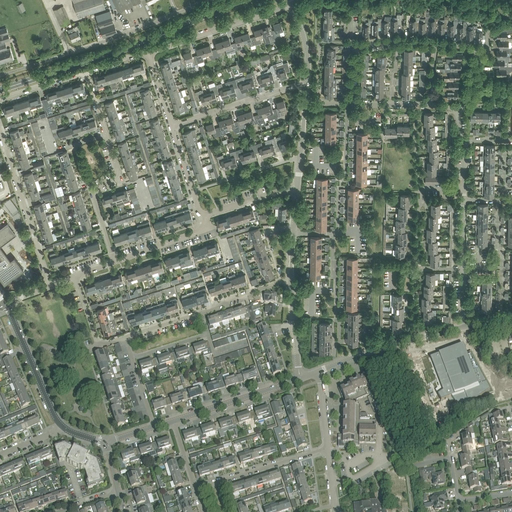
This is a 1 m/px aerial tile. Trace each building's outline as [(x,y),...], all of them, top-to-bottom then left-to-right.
[(72,0),(79,18),(105,9),(102,0),(72,0)] [(112,0),(118,12),(121,11),(141,1),(140,0),(112,0)] [(54,10),(61,27),(71,22),(64,6),(54,10)] [(103,37),(117,33),(110,10),(96,15),(103,37)] [(416,17),(416,20),(416,26),(419,26),(419,32),(425,32),(425,26),(425,22),(425,19),(420,19),(420,17),(419,17),(419,12),(416,12),(416,17)] [(391,26),(391,30),(397,30),(398,24),(401,24),(401,19),(401,15),(397,15),(397,20),(391,20),(391,26)] [(406,24),(406,27),(409,27),(409,30),(416,30),(416,26),(416,20),(410,20),(410,15),(406,15),(406,19),(406,24)] [(425,19),(425,22),(425,26),(428,26),(428,30),(435,31),(435,26),(435,21),(429,20),(429,15),(426,15),(425,15),(425,19)] [(381,28),(381,32),(388,32),(388,26),(391,26),(391,20),(391,17),(387,16),(385,17),(384,22),(382,22),(381,28)] [(454,21),(454,25),(454,32),(457,32),(457,34),(457,37),(463,37),(463,35),(463,33),(463,27),(460,27),(458,24),(458,16),(454,16),(454,21)] [(435,17),(435,21),(435,26),(438,26),(438,33),(444,33),(444,28),(444,23),(444,20),(439,19),(439,17),(435,17)] [(444,20),(444,23),(444,28),(447,28),(447,35),(454,35),(454,32),(454,25),(448,25),(448,19),(448,17),(445,17),(445,19),(444,19),(444,20)] [(361,26),(361,31),(362,31),(362,36),(369,36),(369,29),(372,30),(372,24),(372,21),(372,18),(368,18),(368,20),(368,22),(367,22),(366,23),(365,23),(365,25),(365,26),(361,26)] [(372,30),(372,34),(378,34),(378,28),(381,28),(382,22),(382,18),(378,18),(378,21),(372,21),(372,24),(372,30)] [(283,30),(280,22),(274,24),(273,24),(275,31),(273,32),(274,36),(275,39),(281,37),(279,31),(283,30)] [(463,24),(463,27),(463,33),(466,33),(466,35),(466,39),(473,39),(473,38),(473,35),(473,29),(473,27),(467,27),(467,24),(467,22),(463,22),(463,24)] [(73,41),(81,37),(79,32),(80,32),(77,26),(68,30),(73,41)] [(261,28),(264,37),(266,42),(270,40),(271,42),(274,41),(273,37),(274,36),(273,32),(270,32),(268,27),(268,26),(267,26),(267,27),(266,27),(261,29),(261,28)] [(473,35),(473,38),(476,38),(476,41),(482,41),(482,39),(482,35),(482,31),(482,28),(477,28),(477,26),(475,26),(473,26),(473,27),(473,29),(473,35)] [(0,63),(3,63),(1,57),(0,54),(0,51),(7,49),(6,44),(5,44),(4,42),(5,41),(10,40),(10,39),(8,34),(6,28),(0,29),(0,63)] [(264,37),(261,28),(261,29),(255,31),(255,30),(254,30),(256,37),(253,38),(256,45),(262,43),(260,38),(264,37)] [(511,32),(511,28),(503,29),(503,32),(497,32),(497,38),(505,38),(507,38),(507,33),(511,32)] [(242,34),(244,43),(248,42),(250,47),(251,46),(255,45),(256,45),(253,38),(251,39),(250,38),(248,32),(248,33),(242,35),(242,34)] [(244,43),(242,34),(241,35),(242,35),(235,37),(237,43),(234,44),(236,51),(243,49),(241,44),(244,43)] [(499,41),(499,48),(500,48),(503,48),(508,48),(509,48),(509,42),(511,42),(511,38),(507,38),(505,38),(505,41),(500,41),(499,41)] [(223,41),(222,41),(225,49),(227,54),(236,51),(234,44),(231,45),(229,39),(223,41)] [(225,49),(222,41),(216,43),(218,49),(215,50),(217,57),(223,55),(222,50),(225,49)] [(212,51),(210,45),(204,47),(203,47),(206,55),(210,54),(211,59),(217,57),(215,50),(212,51)] [(338,51),(338,46),(330,46),(330,49),(327,49),(327,52),(326,52),(326,55),(327,55),(336,55),(336,51),(338,51)] [(206,55),(203,47),(197,49),(196,49),(199,56),(196,57),(198,63),(204,61),(203,57),(206,55)] [(7,49),(0,51),(0,54),(1,57),(3,63),(14,60),(10,48),(7,49)] [(497,51),(496,57),(498,57),(501,57),(506,57),(506,52),(509,52),(511,52),(511,51),(511,48),(509,48),(508,48),(503,48),(503,51),(500,51),(497,51)] [(184,53),(185,58),(187,62),(185,62),(187,68),(192,66),(192,65),(198,63),(196,57),(193,57),(192,57),(191,51),(190,51),(190,52),(184,54),(184,53)] [(462,60),(462,54),(452,53),(452,59),(446,59),(446,63),(448,63),(451,63),(455,63),(456,60),(462,60)] [(166,62),(161,64),(163,70),(171,67),(180,64),(179,60),(172,62),(171,60),(170,57),(164,59),(166,62)] [(494,60),(494,67),(500,67),(503,67),(508,67),(508,61),(510,61),(511,61),(511,57),(510,58),(510,57),(509,57),(506,57),(501,57),(501,60),(494,60)] [(139,73),(141,72),(146,71),(143,63),(137,65),(139,73)] [(273,65),(272,65),(273,65),(276,74),(278,73),(280,78),(281,79),(287,77),(286,72),(290,71),(287,63),(283,64),(279,65),(277,66),(276,63),(273,65)] [(445,72),(445,73),(450,73),(450,72),(458,72),(458,71),(457,71),(457,69),(458,70),(461,70),(461,69),(462,69),(462,65),(461,65),(461,63),(455,63),(451,63),(448,63),(448,69),(445,69),(445,72)] [(133,75),(139,73),(137,65),(131,67),(133,75)] [(267,71),(264,72),(265,73),(268,83),(275,81),(273,75),(276,74),(273,65),(271,65),(270,68),(268,69),(267,71)] [(129,66),(125,67),(125,69),(127,77),(129,80),(135,78),(133,75),(131,67),(129,67),(129,66)] [(496,70),(496,76),(506,76),(506,74),(511,71),(511,70),(511,66),(511,67),(508,67),(503,67),(500,67),(500,70),(496,70)] [(165,76),(173,73),(171,67),(163,70),(165,76)] [(121,79),(127,77),(125,69),(119,71),(121,79)] [(256,70),(253,71),(254,72),(256,80),(259,79),(261,85),(261,86),(268,83),(265,73),(261,74),(260,71),(257,72),(257,70),(256,70)] [(116,81),(121,79),(119,71),(113,73),(116,81)] [(245,77),(249,90),(255,88),(255,87),(253,81),(256,80),(254,72),(247,74),(247,75),(247,77),(245,77)] [(460,79),(460,73),(450,72),(450,73),(450,78),(444,78),(444,82),(449,82),(453,82),(453,79),(460,79)] [(117,84),(116,81),(113,73),(107,75),(110,83),(110,82),(111,86),(117,84)] [(167,82),(175,79),(173,73),(165,76),(167,82)] [(104,84),(110,83),(107,75),(101,77),(104,84)] [(245,76),(235,79),(237,86),(240,85),(242,92),(249,90),(245,77),(245,76)] [(98,89),(103,87),(104,87),(104,84),(101,77),(95,79),(98,89)] [(169,88),(176,85),(175,79),(167,82),(169,88)] [(225,82),(227,87),(229,96),(236,94),(234,88),(234,87),(237,86),(235,79),(232,80),(229,81),(225,82)] [(83,82),(77,84),(79,92),(80,96),(87,94),(85,90),(83,82)] [(211,92),(208,93),(211,102),(217,100),(215,94),(215,93),(218,93),(215,86),(215,84),(214,82),(208,84),(209,88),(211,92)] [(458,89),(458,82),(453,82),(449,82),(448,88),(443,87),(443,91),(447,91),(452,91),(452,88),(458,89)] [(73,94),(79,92),(77,84),(71,86),(73,94)] [(222,84),(215,86),(218,93),(221,92),(221,93),(223,98),(223,99),(229,97),(229,96),(227,87),(223,88),(222,84)] [(170,94),(178,91),(176,85),(169,88),(170,94)] [(67,96),(73,94),(71,86),(65,88),(67,96)] [(59,90),(61,98),(64,97),(64,100),(68,99),(67,96),(65,88),(64,88),(64,87),(60,88),(61,90),(59,90)] [(137,92),(139,96),(142,95),(143,98),(151,95),(152,95),(151,91),(150,92),(149,90),(149,89),(145,91),(145,89),(137,91),(137,92)] [(59,90),(53,92),(55,100),(56,103),(62,101),(61,98),(59,90)] [(178,91),(170,94),(172,100),(180,97),(180,98),(184,97),(183,96),(182,90),(178,91)] [(202,90),(196,92),(199,100),(199,99),(202,98),(202,99),(204,104),(211,102),(208,93),(204,95),(202,90)] [(457,98),(457,91),(452,91),(447,91),(447,97),(442,97),(442,101),(451,101),(451,98),(457,98)] [(50,116),(53,115),(51,110),(52,110),(52,105),(54,105),(53,101),(55,100),(53,92),(47,94),(48,100),(45,101),(47,108),(50,116)] [(145,104),(153,101),(151,95),(143,98),(145,104)] [(36,106),(43,104),(40,96),(34,98),(36,106)] [(180,97),(172,100),(174,106),(182,103),(180,98),(180,97)] [(30,108),(36,106),(34,98),(28,100),(30,108)] [(31,112),(30,108),(28,100),(22,102),(24,110),(28,109),(29,112),(31,112)] [(279,109),(276,110),(278,117),(284,115),(283,110),(286,108),(283,100),(277,102),(278,107),(279,109)] [(107,110),(115,107),(113,101),(105,103),(107,110)] [(145,104),(140,106),(141,109),(146,107),(147,110),(151,109),(155,107),(156,107),(155,103),(154,104),(153,102),(153,101),(145,104)] [(18,112),(24,110),(22,102),(16,104),(18,112)] [(186,102),(182,103),(174,106),(173,107),(174,110),(176,110),(176,112),(188,108),(186,102)] [(20,116),(18,112),(16,104),(10,106),(12,114),(13,114),(14,118),(20,116)] [(273,111),(271,104),(264,106),(267,115),(268,120),(278,117),(276,110),(273,111)] [(6,116),(11,114),(12,114),(10,106),(4,108),(6,116)] [(260,126),(265,125),(265,124),(266,124),(265,121),(263,116),(267,115),(264,106),(257,108),(259,115),(257,116),(259,123),(260,126)] [(109,116),(117,113),(115,107),(107,110),(109,116)] [(146,119),(150,118),(149,116),(157,114),(155,107),(147,110),(148,113),(144,115),(146,119)] [(46,114),(40,116),(40,119),(47,117),(50,116),(47,108),(44,109),(46,113),(46,114)] [(254,117),(252,110),(245,113),(248,121),(251,120),(253,125),(259,123),(257,116),(254,117)] [(240,121),(237,122),(239,129),(246,127),(245,124),(248,123),(248,121),(245,113),(244,112),(240,114),(238,114),(238,115),(240,120),(240,121)] [(111,122),(119,119),(117,113),(109,116),(111,122)] [(226,118),(226,119),(228,127),(232,126),(234,131),(235,133),(240,132),(239,129),(237,122),(234,123),(234,122),(232,117),(232,116),(226,118)] [(113,128),(121,125),(125,124),(123,118),(119,119),(111,122),(113,128)] [(160,125),(158,119),(151,121),(150,120),(146,121),(148,126),(152,125),(152,128),(160,125)] [(220,135),(226,133),(226,132),(230,131),(228,127),(226,119),(219,121),(221,127),(218,128),(220,135)] [(91,130),(97,128),(95,120),(89,122),(91,130)] [(85,132),(91,130),(89,122),(83,124),(85,132)] [(79,134),(77,126),(76,123),(70,125),(71,128),(73,136),(79,134)] [(215,129),(213,123),(206,125),(209,133),(212,132),(214,137),(220,135),(218,128),(215,129)] [(79,134),(85,132),(83,124),(77,126),(79,134)] [(115,134),(123,131),(127,130),(125,124),(121,125),(113,128),(115,134)] [(154,131),(151,132),(152,134),(154,134),(162,131),(162,129),(163,129),(162,125),(161,125),(160,125),(152,128),(154,131)] [(64,126),(58,128),(59,131),(59,132),(59,134),(60,137),(61,139),(67,137),(65,130),(64,126)] [(67,137),(73,136),(71,128),(65,130),(67,137)] [(19,129),(11,132),(13,138),(21,136),(24,134),(23,131),(19,132),(19,131),(19,129)] [(184,135),(183,136),(183,137),(184,139),(185,139),(193,137),(196,136),(197,136),(195,129),(184,133),(183,133),(183,134),(184,135)] [(117,140),(122,138),(125,137),(123,131),(115,134),(117,140)] [(162,131),(154,134),(156,140),(164,137),(165,136),(164,133),(163,133),(162,131)] [(14,144),(22,142),(21,136),(13,138),(14,144)] [(276,138),(274,138),(277,145),(280,144),(281,150),(282,151),(289,149),(285,137),(281,139),(281,136),(276,138)] [(154,147),(158,145),(166,143),(164,137),(156,140),(157,142),(153,144),(154,147)] [(185,140),(184,140),(185,144),(186,143),(187,145),(195,143),(197,142),(198,142),(197,139),(194,140),(193,137),(185,139),(185,140)] [(268,140),(265,141),(266,147),(267,147),(269,155),(275,153),(276,153),(276,152),(274,146),(277,145),(274,138),(272,139),(268,140)] [(120,150),(128,147),(126,141),(118,143),(120,150)] [(16,150),(24,148),(22,142),(14,144),(16,150)] [(189,151),(197,149),(199,148),(197,142),(195,143),(187,145),(189,151)] [(168,149),(166,143),(158,145),(154,147),(155,150),(159,149),(160,151),(168,149)] [(263,148),(261,143),(255,145),(257,151),(260,150),(262,157),(269,155),(266,147),(263,148)] [(250,161),(257,159),(254,152),(257,151),(255,145),(249,147),(251,152),(247,153),(250,161)] [(18,156),(26,154),(30,153),(28,147),(24,148),(16,150),(18,156)] [(122,156),(130,153),(128,147),(120,150),(122,156)] [(162,158),(165,157),(170,155),(168,149),(160,151),(162,158)] [(197,149),(189,151),(191,157),(199,155),(202,154),(201,151),(198,152),(197,149)] [(242,149),(236,151),(238,158),(241,157),(243,163),(250,161),(247,153),(244,154),(242,149)] [(60,152),(56,154),(57,157),(58,156),(60,160),(60,161),(61,160),(69,157),(67,151),(63,152),(63,151),(60,152)] [(231,167),(237,165),(235,158),(238,158),(236,151),(230,153),(232,158),(228,159),(231,167)] [(124,162),(132,159),(130,153),(122,156),(124,162)] [(20,162),(28,160),(26,154),(18,156),(20,162)] [(191,159),(190,160),(191,164),(193,163),(201,161),(199,155),(191,157),(191,159)] [(224,158),(223,155),(216,157),(219,164),(222,163),(224,169),(231,167),(228,159),(227,157),(224,158)] [(63,164),(60,164),(61,167),(63,166),(71,163),(70,161),(69,157),(61,160),(63,164)] [(126,168),(134,165),(132,159),(124,162),(126,168)] [(167,159),(161,161),(162,163),(164,163),(166,169),(174,166),(175,166),(174,162),(172,162),(172,161),(172,160),(168,162),(167,159)] [(22,168),(30,166),(28,160),(20,162),(22,168)] [(195,169),(203,167),(201,161),(193,163),(195,169)] [(71,163),(63,166),(61,167),(59,167),(60,170),(61,169),(63,173),(65,172),(73,169),(71,163)] [(134,165),(126,168),(128,174),(136,171),(139,170),(137,164),(134,165)] [(166,169),(162,170),(164,176),(165,176),(168,175),(176,172),(174,166),(166,169)] [(197,175),(205,173),(203,167),(195,169),(197,175)] [(67,178),(75,175),(73,169),(65,172),(67,178)] [(130,180),(135,178),(138,177),(136,171),(128,174),(130,180)] [(33,175),(32,172),(24,175),(26,181),(38,177),(39,177),(38,174),(36,174),(33,175)] [(168,175),(165,176),(167,182),(170,181),(178,178),(176,172),(168,175)] [(199,181),(207,179),(205,173),(197,175),(199,181)] [(69,184),(77,181),(75,175),(67,178),(69,184)] [(28,187),(36,185),(35,181),(39,180),(38,177),(26,181),(28,187)] [(170,181),(167,182),(169,188),(172,187),(179,184),(179,182),(180,182),(179,178),(178,179),(178,178),(170,181)] [(71,190),(74,189),(79,187),(77,181),(69,184),(71,190)] [(173,193),(181,190),(179,184),(172,187),(173,193)] [(30,193),(38,191),(36,185),(28,187),(30,193)] [(58,188),(55,189),(57,196),(58,197),(61,196),(64,195),(63,192),(60,194),(58,188)] [(127,190),(121,192),(123,200),(126,199),(127,202),(130,201),(127,190)] [(175,199),(179,198),(183,197),(181,190),(173,193),(175,199)] [(40,197),(38,191),(30,193),(32,199),(38,197),(39,201),(45,199),(48,198),(55,196),(54,192),(47,195),(47,194),(40,197)] [(74,200),(82,197),(80,191),(72,194),(74,200)] [(119,206),(124,204),(123,200),(121,192),(115,194),(117,202),(119,206)] [(111,204),(117,202),(115,194),(109,196),(111,204)] [(105,206),(111,204),(109,196),(102,198),(105,206)] [(76,206),(84,203),(82,197),(74,200),(76,206)] [(36,212),(44,210),(47,209),(45,202),(34,206),(36,212)] [(286,219),(286,209),(281,208),(281,202),(272,204),(272,208),(275,208),(275,216),(278,216),(278,219),(286,219)] [(78,212),(86,209),(84,203),(76,206),(78,212)] [(133,210),(127,212),(128,213),(128,216),(134,214),(137,213),(136,213),(135,210),(135,209),(135,207),(134,207),(132,207),(133,210)] [(77,216),(76,217),(77,219),(80,218),(88,216),(88,215),(86,209),(78,212),(76,213),(77,216)] [(183,211),(184,214),(187,222),(187,223),(191,222),(191,221),(193,220),(190,212),(189,209),(183,211)] [(38,218),(46,216),(44,210),(36,212),(38,218)] [(253,210),(247,212),(247,213),(249,220),(255,218),(256,220),(256,221),(259,220),(258,217),(258,215),(256,211),(253,212),(253,210)] [(179,212),(177,213),(181,224),(183,223),(183,225),(187,223),(186,222),(187,222),(183,211),(179,212)] [(181,224),(177,213),(177,212),(174,213),(175,217),(172,218),(175,226),(181,224)] [(243,221),(249,220),(247,212),(241,213),(243,221)] [(237,223),(243,221),(241,213),(235,215),(237,223)] [(231,225),(237,223),(235,215),(229,217),(231,225)] [(40,224),(48,222),(46,216),(38,218),(40,224)] [(80,218),(77,219),(78,221),(81,220),(82,224),(90,221),(88,216),(80,218)] [(225,227),(231,225),(229,217),(223,219),(225,227)] [(169,228),(175,226),(172,218),(166,220),(169,228)] [(219,232),(223,231),(222,228),(225,227),(223,219),(216,221),(219,229),(218,229),(219,232)] [(163,230),(169,228),(166,220),(160,222),(163,230)] [(84,230),(87,229),(92,228),(90,221),(82,224),(84,230)] [(42,230),(50,228),(48,222),(40,224),(42,230)] [(149,222),(143,224),(147,235),(153,233),(149,222)] [(157,232),(163,230),(160,222),(154,224),(157,232)] [(0,228),(0,278),(5,285),(12,279),(24,270),(24,269),(15,257),(11,260),(1,247),(15,237),(17,235),(14,231),(8,223),(5,226),(0,228)] [(143,224),(137,226),(138,229),(141,237),(147,235),(143,224)] [(44,236),(52,234),(50,228),(42,230),(44,236)] [(260,235),(258,228),(250,231),(247,232),(249,238),(260,235)] [(135,239),(141,237),(138,229),(132,231),(135,239)] [(113,233),(114,237),(116,245),(123,243),(120,235),(119,231),(113,233)] [(129,241),(135,239),(132,231),(126,233),(129,241)] [(123,243),(129,241),(126,233),(120,235),(123,243)] [(46,242),(51,241),(54,240),(52,234),(44,236),(46,242)] [(249,238),(246,239),(248,245),(251,244),(254,243),(262,241),(262,238),(261,234),(260,235),(249,238)] [(256,249),(264,247),(262,241),(254,243),(256,249)] [(96,252),(102,250),(99,242),(93,244),(96,252)] [(214,253),(220,251),(218,243),(211,245),(214,253)] [(90,254),(96,252),(93,244),(87,246),(90,254)] [(208,255),(214,253),(211,245),(205,247),(208,255)] [(84,256),(90,254),(87,246),(81,248),(84,256)] [(257,253),(254,254),(254,256),(266,253),(265,250),(266,250),(265,246),(264,247),(260,248),(256,249),(257,253)] [(202,257),(208,255),(205,247),(199,249),(202,257)] [(78,258),(84,256),(81,248),(75,250),(78,258)] [(196,259),(202,257),(199,249),(193,251),(196,259)] [(72,260),(78,258),(75,250),(69,252),(72,260)] [(60,264),(57,256),(56,252),(50,255),(53,266),(60,264)] [(66,262),(72,260),(69,252),(63,254),(66,262)] [(190,252),(183,254),(186,262),(190,261),(191,264),(193,264),(192,260),(191,257),(190,252)] [(266,253),(254,256),(255,259),(259,258),(260,261),(268,259),(266,253)] [(60,264),(66,262),(63,254),(57,256),(60,264)] [(187,266),(186,262),(183,254),(177,256),(180,264),(181,268),(187,266)] [(174,266),(180,264),(177,256),(171,258),(174,266)] [(168,268),(174,266),(171,258),(165,260),(168,268)] [(262,267),(270,265),(268,259),(260,261),(262,267)] [(158,271),(164,269),(161,261),(155,263),(158,271)] [(155,263),(149,265),(152,273),(158,271),(156,264),(155,263)] [(149,265),(143,267),(147,279),(153,277),(152,273),(149,265)] [(262,267),(259,268),(260,270),(263,269),(264,273),(272,271),(270,265),(262,267)] [(143,267),(137,269),(141,281),(147,279),(143,267)] [(141,281),(137,269),(131,271),(134,279),(137,278),(138,282),(141,281)] [(128,285),(132,284),(131,280),(134,279),(131,271),(125,273),(128,280),(127,281),(128,285)] [(266,279),(274,277),(272,271),(264,273),(266,279)] [(119,287),(125,285),(124,282),(121,274),(115,276),(118,284),(119,287)] [(236,277),(235,274),(232,275),(235,287),(241,285),(239,276),(236,277)] [(241,285),(248,283),(245,274),(239,276),(241,285)] [(229,289),(235,287),(232,275),(229,276),(230,279),(227,280),(229,289)] [(113,289),(119,287),(118,284),(115,276),(109,278),(112,286),(113,289)] [(252,277),(249,278),(252,286),(255,285),(259,283),(257,279),(257,278),(257,276),(256,276),(255,276),(252,277)] [(107,291),(113,289),(112,286),(109,278),(103,280),(106,288),(107,291)] [(101,294),(105,293),(103,289),(106,288),(103,280),(97,282),(100,290),(101,294)] [(223,290),(229,289),(227,280),(221,282),(223,290)] [(101,294),(100,290),(97,282),(91,284),(94,292),(97,291),(98,295),(101,294)] [(208,290),(210,290),(211,294),(217,292),(215,284),(214,282),(207,284),(208,290)] [(217,292),(223,290),(221,282),(215,284),(217,292)] [(183,283),(176,286),(178,292),(181,291),(180,287),(184,286),(183,283)] [(88,294),(94,292),(91,284),(85,286),(88,294)] [(174,286),(166,289),(167,292),(168,295),(169,295),(176,292),(174,286)] [(203,292),(200,293),(203,302),(209,300),(207,294),(208,294),(206,288),(202,289),(203,292)] [(197,294),(196,291),(193,292),(197,304),(203,302),(200,293),(197,294)] [(127,296),(122,297),(123,299),(123,300),(128,299),(131,298),(130,295),(129,292),(126,293),(127,296)] [(191,305),(197,304),(193,292),(187,294),(188,297),(191,305)] [(265,293),(264,302),(268,302),(275,303),(275,302),(277,302),(277,298),(276,298),(277,293),(275,293),(275,294),(272,294),(265,293)] [(184,307),(191,305),(188,297),(187,294),(182,295),(182,297),(182,299),(184,307)] [(170,300),(171,303),(174,311),(180,309),(178,305),(180,305),(178,299),(175,298),(170,300)] [(164,302),(158,304),(162,315),(168,313),(165,305),(164,302)] [(168,313),(174,311),(171,303),(165,305),(168,313)] [(251,306),(247,307),(247,308),(249,314),(253,313),(253,312),(253,311),(251,308),(252,308),(256,306),(255,303),(250,305),(251,306)] [(156,317),(162,315),(158,304),(152,306),(156,317)] [(152,306),(146,308),(147,310),(150,319),(150,320),(154,319),(153,318),(156,317),(152,306)] [(275,317),(275,307),(268,306),(265,306),(265,313),(269,313),(269,317),(275,317)] [(241,308),(238,309),(239,313),(240,317),(244,316),(245,319),(250,318),(250,317),(249,314),(247,308),(244,309),(244,308),(244,307),(241,308)] [(105,308),(97,310),(99,316),(107,314),(105,308)] [(234,319),(240,317),(238,309),(231,311),(234,319)] [(144,321),(150,319),(147,310),(141,312),(144,321)] [(228,321),(234,319),(231,311),(226,313),(228,321)] [(107,314),(99,316),(101,322),(114,318),(112,312),(107,314)] [(138,323),(135,314),(134,312),(127,314),(129,321),(130,321),(132,325),(138,323)] [(138,323),(144,321),(141,312),(135,314),(138,323)] [(223,326),(229,324),(228,321),(226,313),(220,315),(222,323),(223,326)] [(253,313),(249,314),(250,317),(250,318),(252,322),(253,327),(263,324),(261,319),(256,321),(253,313)] [(220,315),(214,317),(216,325),(219,324),(220,327),(221,327),(223,326),(222,323),(220,315)] [(209,330),(214,329),(217,328),(216,325),(214,317),(207,319),(209,324),(208,325),(209,330)] [(114,318),(101,322),(103,328),(111,326),(115,324),(116,324),(114,318)] [(260,333),(267,330),(265,324),(258,327),(260,333)] [(111,326),(103,328),(105,334),(106,334),(113,332),(111,326)] [(261,339),(269,336),(267,330),(260,333),(261,339)] [(271,342),(269,336),(261,339),(258,340),(259,342),(262,341),(263,345),(271,342)] [(205,342),(199,344),(202,353),(203,357),(212,354),(209,343),(206,344),(205,342)] [(271,342),(263,345),(265,351),(273,348),(271,342)] [(191,349),(193,355),(195,354),(196,355),(202,353),(199,344),(193,346),(193,347),(194,348),(191,349)] [(433,357),(430,358),(441,386),(435,390),(441,401),(447,399),(451,404),(454,402),(457,406),(460,411),(479,398),(494,393),(471,352),(466,354),(463,345),(438,354),(439,355),(436,356),(435,357),(433,357)] [(0,359),(7,356),(6,353),(9,352),(6,346),(0,348),(0,359)] [(187,348),(181,350),(184,358),(185,358),(190,356),(193,355),(191,349),(188,350),(188,349),(187,348)] [(275,354),(273,348),(265,351),(262,352),(263,355),(266,354),(267,357),(275,354)] [(97,360),(108,356),(108,355),(109,352),(105,349),(104,349),(103,351),(95,354),(97,360)] [(174,354),(173,355),(175,361),(176,360),(178,360),(184,358),(181,350),(181,349),(177,350),(177,351),(175,352),(176,354),(174,354)] [(165,355),(163,356),(166,364),(168,363),(173,362),(172,361),(175,361),(173,355),(170,356),(170,354),(169,354),(165,355)] [(269,363),(277,360),(275,354),(267,357),(269,363)] [(7,356),(0,359),(1,362),(0,363),(2,368),(6,367),(14,363),(11,357),(8,358),(7,356)] [(99,366),(107,363),(110,363),(108,356),(97,360),(99,366)] [(163,356),(157,358),(158,359),(157,360),(155,360),(157,366),(159,371),(162,370),(161,370),(167,368),(166,364),(163,356)] [(148,361),(145,361),(148,370),(151,369),(154,368),(154,367),(156,366),(157,366),(155,360),(152,361),(152,360),(148,361)] [(269,363),(266,364),(268,370),(271,369),(279,366),(277,360),(269,363)] [(139,363),(142,372),(148,370),(145,361),(145,362),(145,361),(141,362),(142,363),(139,363)] [(8,372),(16,369),(14,363),(6,367),(7,369),(3,371),(5,374),(8,372)] [(109,369),(110,369),(112,369),(110,363),(107,363),(99,366),(101,372),(102,372),(109,369)] [(250,380),(256,378),(256,376),(259,376),(257,371),(257,370),(255,365),(250,367),(250,368),(251,371),(248,372),(250,380)] [(273,375),(281,372),(279,366),(271,369),(273,375)] [(112,369),(110,369),(109,369),(102,372),(104,377),(104,378),(114,374),(112,368),(112,369)] [(11,378),(18,375),(16,369),(8,372),(11,378)] [(244,373),(244,371),(241,370),(238,371),(239,376),(241,381),(243,380),(244,382),(250,380),(248,372),(244,373)] [(116,380),(114,374),(104,378),(104,377),(102,378),(104,384),(113,382),(116,380)] [(230,378),(228,374),(222,376),(222,375),(219,376),(219,377),(221,381),(223,387),(226,386),(226,388),(232,386),(230,378)] [(9,385),(13,384),(21,381),(20,378),(21,378),(20,375),(19,375),(18,375),(11,378),(12,381),(8,382),(9,385)] [(241,381),(239,376),(236,377),(236,376),(230,378),(232,386),(238,384),(238,382),(241,381)] [(339,436),(339,447),(346,447),(346,446),(359,446),(359,443),(374,443),(376,443),(376,433),(376,421),(372,421),(372,420),(371,418),(367,417),(367,414),(360,414),(360,405),(358,405),(356,404),(356,400),(370,395),(368,391),(370,390),(379,410),(380,413),(382,412),(383,412),(369,380),(366,381),(364,376),(349,383),(350,385),(349,386),(348,386),(340,389),(346,402),(346,405),(344,405),(343,436),(339,436)] [(214,392),(220,390),(220,388),(223,387),(221,381),(219,377),(215,378),(214,380),(215,383),(212,384),(214,392)] [(106,390),(114,388),(118,386),(116,380),(113,382),(104,384),(106,390)] [(16,390),(23,387),(21,381),(13,384),(16,390)] [(194,389),(196,397),(203,395),(202,394),(205,393),(203,387),(202,383),(193,386),(194,389)] [(208,394),(214,392),(212,384),(206,386),(203,387),(205,393),(208,392),(208,394)] [(149,394),(155,391),(154,388),(153,386),(153,385),(147,387),(149,394)] [(108,396),(116,394),(120,392),(118,386),(114,388),(106,390),(108,396)] [(18,396),(26,392),(23,387),(16,390),(18,396)] [(176,395),(178,403),(185,401),(184,399),(187,399),(185,393),(184,390),(184,389),(175,392),(176,395)] [(190,399),(196,397),(194,389),(188,391),(188,392),(185,393),(187,399),(190,398),(190,399)] [(28,398),(26,392),(18,396),(14,397),(16,400),(19,398),(21,401),(28,398)] [(111,402),(119,399),(122,398),(120,392),(116,394),(108,396),(110,402),(111,402)] [(172,405),(178,403),(176,395),(170,397),(170,398),(167,399),(169,404),(172,403),(172,405)] [(374,412),(377,411),(370,396),(368,397),(374,412)] [(292,399),(291,397),(283,400),(285,406),(294,403),(293,399),(292,399)] [(21,408),(23,407),(31,404),(28,398),(21,401),(21,402),(18,403),(21,408)] [(119,399),(111,402),(113,408),(124,404),(123,402),(120,402),(119,399)] [(169,404),(167,399),(165,400),(164,399),(158,401),(161,409),(167,407),(166,405),(169,404)] [(161,409),(158,401),(152,403),(151,403),(152,407),(153,407),(154,411),(161,409)] [(287,412),(295,409),(294,407),(295,407),(294,403),(285,406),(287,412)] [(113,408),(111,408),(113,414),(121,412),(125,411),(124,409),(125,408),(124,405),(124,404),(113,408)] [(267,406),(261,408),(264,420),(271,418),(270,417),(273,416),(270,406),(267,407),(267,406)] [(282,410),(281,407),(280,408),(280,407),(273,410),(275,416),(278,415),(280,414),(279,411),(282,410)] [(253,413),(252,413),(254,419),(255,422),(258,421),(258,422),(264,420),(261,408),(254,410),(254,411),(255,412),(253,413)] [(289,418),(297,415),(295,409),(287,412),(289,418)] [(493,415),(489,415),(490,421),(494,420),(503,419),(503,417),(502,413),(498,414),(498,411),(493,412),(493,414),(493,415)] [(123,415),(121,412),(113,414),(115,420),(123,418),(126,417),(125,414),(123,415)] [(251,420),(254,419),(252,413),(249,414),(249,412),(243,414),(245,422),(251,420)] [(245,422),(243,414),(236,416),(237,418),(234,419),(236,424),(239,424),(245,422)] [(288,425),(291,424),(299,421),(297,415),(289,418),(286,419),(288,425)] [(35,426),(40,424),(37,416),(31,419),(35,426)] [(117,427),(125,424),(123,418),(115,420),(117,427)] [(233,425),(236,424),(234,419),(231,420),(231,418),(225,420),(227,428),(233,426),(233,425)] [(29,429),(35,426),(31,419),(25,421),(29,429)] [(490,421),(491,426),(491,427),(500,425),(500,424),(499,422),(504,421),(503,419),(494,420),(490,421)] [(218,424),(216,424),(218,430),(219,434),(228,431),(227,428),(225,420),(218,422),(219,422),(219,424),(218,424)] [(23,431),(29,429),(25,421),(20,424),(23,431)] [(289,427),(288,427),(289,431),(301,427),(299,421),(291,424),(288,425),(289,427)] [(12,423),(7,426),(8,428),(11,436),(17,434),(14,426),(12,423)] [(17,434),(23,431),(20,424),(14,426),(17,434)] [(213,424),(207,426),(209,434),(215,432),(215,431),(218,430),(216,424),(213,425),(213,424)] [(201,429),(198,430),(200,436),(201,440),(202,442),(204,441),(203,439),(207,438),(206,435),(209,434),(207,426),(203,427),(201,428),(201,429)] [(291,437),(295,436),(303,433),(301,427),(289,431),(291,437)] [(465,435),(462,435),(463,441),(472,440),(472,439),(471,434),(472,434),(471,429),(470,427),(465,430),(465,435)] [(6,439),(11,436),(8,428),(2,431),(6,439)] [(191,430),(189,431),(191,439),(192,442),(196,440),(198,440),(197,437),(200,436),(198,430),(195,431),(195,430),(195,429),(191,430)] [(505,430),(492,432),(493,438),(502,436),(501,433),(506,432),(505,430)] [(185,441),(191,439),(189,431),(183,433),(185,441)] [(293,443),(297,442),(305,439),(303,433),(295,436),(291,437),(293,443)] [(165,448),(167,447),(171,446),(169,438),(163,440),(165,448)] [(162,449),(165,448),(163,440),(162,440),(162,439),(159,440),(159,441),(156,442),(157,443),(154,444),(156,450),(157,454),(162,453),(162,451),(162,449)] [(298,452),(303,451),(302,447),(307,445),(305,439),(297,442),(299,448),(297,448),(298,452)] [(271,455),(277,453),(273,440),(267,442),(269,446),(271,455)] [(463,447),(462,447),(463,452),(470,451),(469,446),(473,446),(472,441),(472,440),(463,441),(463,445),(463,447)] [(58,445),(54,446),(59,460),(64,459),(65,443),(61,444),(61,446),(58,447),(58,445)] [(65,443),(64,459),(68,461),(74,448),(72,447),(72,446),(71,448),(68,447),(69,445),(65,443)] [(151,444),(145,446),(147,454),(148,453),(150,458),(156,455),(155,450),(156,450),(154,444),(151,445),(151,444)] [(74,448),(68,461),(74,464),(73,465),(74,466),(81,452),(83,450),(80,448),(79,450),(76,449),(77,447),(75,446),(74,448)] [(147,454),(145,446),(139,448),(139,449),(136,450),(138,456),(139,460),(140,461),(146,459),(145,457),(144,455),(147,454)] [(262,446),(256,448),(257,450),(259,458),(265,456),(263,448),(262,446)] [(265,456),(271,455),(269,446),(263,448),(265,456)] [(51,453),(49,448),(43,451),(46,459),(52,456),(54,459),(56,458),(54,452),(51,453)] [(133,451),(133,449),(127,451),(129,459),(130,462),(130,463),(139,460),(138,456),(136,450),(133,451)] [(81,452),(74,466),(76,467),(76,465),(83,468),(89,455),(90,453),(89,453),(88,453),(87,454),(85,453),(86,451),(83,450),(81,452)] [(253,460),(259,458),(257,450),(251,452),(253,460)] [(43,451),(37,453),(41,461),(46,459),(43,451)] [(123,461),(128,460),(129,459),(127,451),(121,453),(122,458),(123,461)] [(461,463),(470,461),(469,456),(470,456),(470,451),(463,452),(464,456),(460,457),(461,463)] [(247,462),(253,460),(251,452),(245,454),(247,462)] [(35,463),(41,461),(37,453),(32,456),(35,463)] [(241,464),(247,462),(245,454),(238,456),(241,464)] [(89,455),(83,468),(87,470),(98,460),(94,458),(94,459),(91,458),(92,457),(89,455)] [(36,467),(35,463),(32,456),(26,458),(29,466),(30,470),(36,467)] [(227,457),(221,459),(221,461),(224,469),(230,467),(227,459),(227,457)] [(230,467),(236,465),(234,457),(227,459),(230,467)] [(174,461),(173,459),(165,461),(166,464),(168,463),(170,469),(178,467),(176,461),(174,461)] [(19,470),(25,468),(22,460),(16,462),(19,470)] [(98,460),(87,470),(88,474),(102,470),(101,467),(99,468),(98,465),(100,464),(98,460)] [(218,471),(224,469),(221,461),(215,463),(218,471)] [(471,467),(470,461),(461,463),(462,469),(466,468),(466,473),(473,472),(473,471),(472,467),(471,467)] [(13,473),(19,470),(16,462),(10,465),(13,473)] [(212,473),(218,471),(215,463),(209,465),(212,473)] [(294,473),(302,470),(300,464),(292,467),(294,473)] [(8,475),(13,473),(10,465),(4,467),(8,475)] [(197,469),(196,465),(193,466),(195,473),(198,472),(200,477),(206,475),(203,467),(197,469)] [(206,475),(212,473),(209,465),(203,467),(206,475)] [(4,467),(0,469),(0,472),(2,477),(3,481),(9,478),(8,475),(4,467)] [(172,475),(180,473),(178,467),(170,469),(172,475)] [(130,481),(138,478),(141,477),(139,468),(134,470),(128,472),(129,474),(128,475),(130,481)] [(426,476),(429,476),(429,474),(432,474),(432,476),(436,475),(434,468),(424,470),(424,469),(419,470),(421,481),(426,480),(426,476)] [(102,470),(88,474),(90,481),(101,477),(102,478),(104,477),(103,475),(102,476),(101,473),(103,473),(102,470)] [(304,476),(302,470),(294,473),(291,474),(294,479),(296,479),(304,476)] [(275,481),(281,479),(279,471),(273,473),(275,481)] [(473,471),(473,472),(466,473),(467,478),(468,478),(469,483),(478,482),(477,476),(476,471),(473,471)] [(174,481),(182,479),(180,473),(172,475),(174,481)] [(269,483),(275,481),(273,473),(267,475),(269,483)] [(442,474),(436,475),(432,476),(432,474),(429,474),(429,476),(430,480),(433,479),(435,486),(439,485),(444,484),(442,474)] [(263,485),(269,483),(267,475),(260,477),(263,485)] [(298,485),(306,482),(304,476),(296,479),(298,485)] [(104,484),(102,478),(101,477),(90,481),(86,482),(88,489),(96,486),(96,485),(99,484),(99,485),(104,484)] [(257,487),(263,485),(260,477),(254,479),(257,487)] [(140,488),(139,485),(140,485),(138,478),(130,481),(132,487),(133,487),(134,489),(140,488)] [(494,487),(491,488),(491,491),(495,491),(508,489),(507,487),(507,485),(511,484),(510,478),(502,479),(501,479),(501,483),(502,486),(494,487)] [(182,479),(174,481),(175,487),(176,488),(179,487),(184,485),(183,483),(184,482),(183,479),(182,479)] [(251,489),(257,487),(254,479),(248,481),(251,489)] [(245,490),(251,489),(248,481),(242,482),(245,490)] [(239,492),(245,490),(242,482),(236,484),(239,492)] [(298,491),(300,491),(308,488),(306,482),(298,485),(296,486),(298,491)] [(479,487),(478,482),(469,483),(470,489),(474,488),(475,493),(481,492),(481,487),(480,487),(479,487)] [(233,494),(238,493),(239,492),(236,484),(230,486),(233,494)] [(66,499),(68,498),(64,485),(62,486),(63,491),(60,492),(62,500),(66,499)] [(135,499),(143,496),(145,496),(142,487),(140,488),(134,489),(135,492),(133,493),(135,499)] [(45,488),(39,490),(40,493),(44,506),(47,505),(50,504),(46,492),(46,491),(45,488)] [(300,497),(302,497),(310,494),(308,488),(300,491),(298,491),(300,497)] [(55,503),(56,502),(52,489),(50,490),(50,491),(46,492),(50,504),(55,502),(55,503)] [(56,493),(55,489),(52,489),(56,502),(59,501),(62,500),(60,492),(56,493)] [(178,495),(175,496),(176,500),(179,499),(187,496),(186,492),(185,491),(185,490),(180,492),(177,493),(178,495)] [(38,496),(35,497),(36,500),(38,508),(42,507),(44,506),(40,493),(38,494),(38,496)] [(431,503),(424,504),(425,508),(432,507),(434,506),(435,510),(438,510),(443,509),(442,504),(442,501),(444,501),(447,500),(446,493),(441,494),(438,494),(434,495),(434,498),(432,498),(430,499),(431,503)] [(302,506),(306,504),(305,502),(312,500),(310,494),(302,497),(303,500),(300,501),(302,506)] [(143,496),(135,499),(137,505),(138,505),(139,505),(140,507),(150,504),(147,495),(145,496),(143,496)] [(31,496),(28,497),(32,510),(35,509),(38,508),(36,500),(35,497),(31,498),(31,496)] [(187,496),(179,499),(181,505),(189,502),(188,500),(187,496)] [(30,511),(32,510),(28,497),(26,498),(26,499),(23,500),(26,511),(30,511)] [(378,511),(377,499),(352,502),(353,511),(378,511)] [(19,502),(19,500),(16,501),(19,509),(19,511),(25,511),(26,511),(23,500),(19,502)] [(285,511),(291,509),(288,501),(282,503),(285,511)] [(181,505),(178,506),(180,511),(183,511),(191,508),(190,504),(189,503),(189,502),(181,505)] [(15,511),(14,509),(12,503),(9,503),(10,504),(6,505),(8,511),(15,511)] [(97,511),(98,511),(105,510),(104,506),(105,506),(104,503),(92,507),(93,511),(97,511),(98,511),(97,511)] [(239,511),(247,509),(245,503),(237,505),(239,511)] [(278,511),(282,511),(285,511),(282,503),(276,505),(278,511)]
